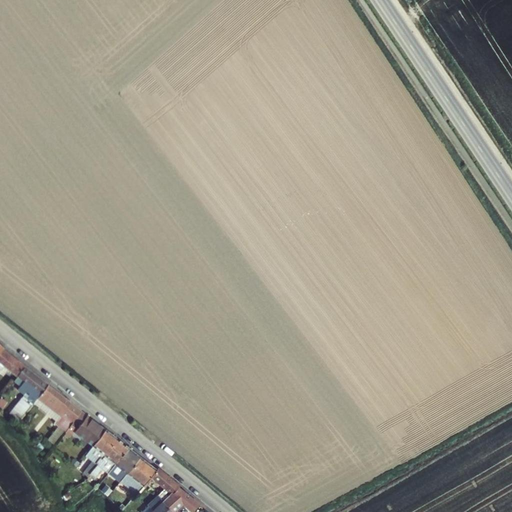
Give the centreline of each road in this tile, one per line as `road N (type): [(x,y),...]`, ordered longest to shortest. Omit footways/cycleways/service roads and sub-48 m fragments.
road 1 (residential): [(225,511),(0,328)]
road 2 (secondary): [(511,195),(380,0)]
